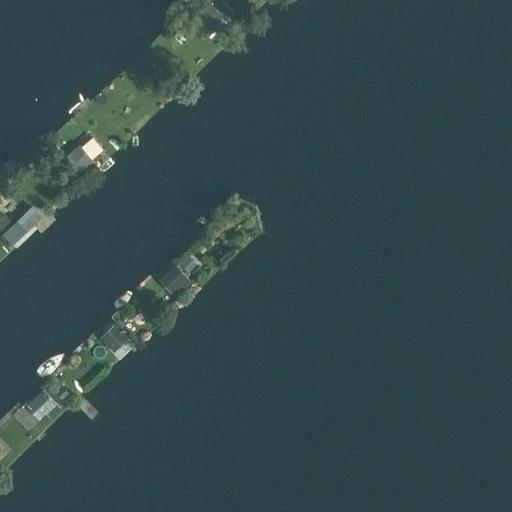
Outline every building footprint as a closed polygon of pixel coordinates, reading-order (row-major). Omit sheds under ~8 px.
[(208,4),(195,18),(208,29),(221,16),(208,4)] [(56,145),(49,150),(55,157),(61,151),(56,145)] [(79,145),(64,158),(77,173),(92,160),(79,145)] [(40,154),(33,160),(40,167),(47,160),(40,154)] [(32,207),(2,234),(12,244),(41,217),(32,207)] [(189,255),(181,263),(189,270),(197,262),(189,255)] [(174,263),(164,273),(177,287),(181,291),(192,282),(174,263)] [(198,266),(192,272),(197,277),(203,272),(198,266)] [(117,323),(102,337),(111,347),(126,333),(117,323)] [(62,385),(55,391),(61,398),(68,392),(62,385)] [(43,389),(32,400),(50,417),(60,407),(43,389)]
